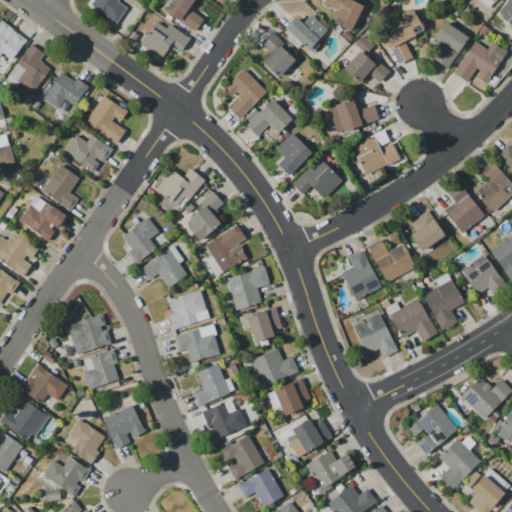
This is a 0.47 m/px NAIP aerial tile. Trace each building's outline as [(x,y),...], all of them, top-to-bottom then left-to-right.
[(126,8),(116,2),(117,0),(92,0),(89,6),(116,24),(126,8)] [(188,10),(194,0),(170,0),(163,12),(194,32),(202,19),(188,10)] [(332,23),(350,31),(362,5),(350,0),(323,0),(322,4),(338,11),(332,23)] [(511,0),(507,0),(496,14),(511,27),(511,0)] [(403,21),(376,34),(382,47),(387,45),(397,65),(411,58),(403,41),(424,32),(413,9),(400,15),(403,21)] [(306,52),(326,30),(309,15),(301,24),(294,17),(281,31),(306,52)] [(138,45),(160,59),(170,45),(180,51),(188,40),(155,19),(138,45)] [(26,40),(1,22),(0,23),(0,55),(1,54),(11,61),(26,40)] [(433,60),(447,69),(468,38),(443,22),(432,39),(443,46),(433,60)] [(260,43),(270,53),(259,64),(276,79),(295,59),(268,34),(260,43)] [(453,75),(468,83),(472,77),(486,85),(505,51),(490,43),(486,49),(472,41),(453,75)] [(43,53),(28,44),(8,80),(33,94),(47,67),(38,62),(43,53)] [(368,75),(378,83),(386,74),(360,49),(342,69),(359,85),(368,75)] [(265,92),(242,69),(222,89),(232,99),(225,107),(238,120),(265,92)] [(74,107),(86,88),(60,72),(42,100),(57,110),(63,100),(74,107)] [(83,122),(114,145),(125,130),(117,124),(126,113),(103,96),(83,122)] [(293,122),(272,99),(244,125),(255,137),(269,124),(279,135),(293,122)] [(378,120),(373,105),(356,110),(353,100),(327,108),(335,134),(378,120)] [(364,176),(398,160),(384,130),(350,146),(364,176)] [(276,164),(286,175),(310,153),(291,133),(274,149),(283,158),(276,164)] [(0,165),(13,162),(6,135),(0,136),(0,165)] [(62,155),(96,174),(110,148),(89,137),(86,142),(73,135),(62,155)] [(511,149),(507,145),(496,155),(511,172),(511,149)] [(478,171),(487,181),(474,193),(492,213),(511,194),(511,185),(489,160),(478,171)] [(309,167),(291,184),(300,195),(310,186),(322,199),(341,182),(322,161),(312,170),(309,167)] [(69,211),(77,199),(68,193),(78,178),(59,165),(41,192),(69,211)] [(181,178),(171,170),(154,190),(174,206),(182,196),(188,200),(203,181),(189,169),(181,178)] [(458,183),(446,193),(453,203),(443,211),(460,233),(482,216),(458,183)] [(199,242),(221,222),(211,212),(221,203),(212,192),(199,203),(202,206),(183,224),(199,242)] [(64,215),(34,196),(17,222),(48,241),(64,215)] [(409,235),(420,251),(443,235),(427,211),(408,224),(413,232),(409,235)] [(127,253),(136,265),(156,250),(147,239),(157,231),(146,218),(121,238),(131,250),(127,253)] [(204,244),(220,272),(245,258),(237,243),(244,239),(237,226),(204,244)] [(37,249),(12,232),(6,242),(0,237),(0,261),(22,277),(32,263),(29,261),(37,249)] [(511,235),(489,251),(511,284),(511,283),(511,235)] [(413,269),(402,245),(386,252),(380,240),(366,247),(384,283),(413,269)] [(157,274),(166,288),(186,275),(177,263),(181,261),(172,247),(140,268),(148,280),(157,274)] [(351,268),(340,273),(354,301),(380,288),(362,250),(346,258),(351,268)] [(459,272),(476,295),(487,287),(492,293),(504,284),(481,254),(459,272)] [(257,288),(268,285),(265,269),(226,278),(233,310),(260,304),(257,288)] [(0,301),(6,293),(11,295),(19,282),(0,270),(0,301)] [(421,295),(440,331),(456,322),(449,310),(462,302),(450,280),(421,295)] [(207,320),(200,291),(167,299),(171,313),(167,314),(171,330),(207,320)] [(400,338),(415,331),(421,343),(436,335),(418,299),(388,314),(400,338)] [(245,317),(253,342),(283,333),(275,307),(245,317)] [(379,350),(381,357),(394,353),(381,315),(352,325),(363,356),(379,350)] [(66,325),(74,354),(110,344),(105,327),(102,316),(66,325)] [(173,335),(177,351),(186,349),(189,362),(219,355),(212,326),(173,335)] [(117,363),(113,350),(82,360),(86,372),(81,373),(87,390),(117,380),(112,364),(117,363)] [(258,386),(297,373),(292,357),(281,361),(277,350),(249,360),(258,386)] [(20,391),(41,404),(46,395),(57,401),(67,384),(35,365),(20,391)] [(228,394),(216,365),(195,373),(202,390),(191,394),(197,407),(228,394)] [(511,391),(499,380),(491,389),(478,377),(459,397),(483,420),(511,391)] [(273,410),(279,407),(283,416),(311,403),(300,379),(266,395),(273,410)] [(46,416),(20,398),(11,410),(7,408),(0,417),(0,424),(28,443),(46,416)] [(203,411),(213,439),(243,428),(233,400),(203,411)] [(511,402),(497,437),(511,443),(511,402)] [(102,418),(115,449),(130,442),(128,438),(143,432),(131,405),(102,418)] [(406,428),(415,439),(413,441),(425,456),(457,431),(436,405),(406,428)] [(290,429),(295,438),(288,442),(295,457),(331,439),(321,419),(311,424),(309,420),(290,429)] [(104,437),(76,420),(67,435),(77,441),(70,452),(90,464),(98,452),(95,451),(104,437)] [(0,470),(3,473),(22,447),(0,431),(0,470)] [(262,464),(248,436),(220,450),(225,460),(232,457),(235,463),(227,468),(232,479),(262,464)] [(451,490),(479,462),(456,438),(437,457),(447,468),(438,477),(451,490)] [(303,466),(320,495),(331,488),(328,484),(354,469),(346,454),(334,461),(329,451),(303,466)] [(73,496),(80,485),(88,470),(67,458),(62,467),(51,460),(41,478),(73,496)] [(262,508),(282,497),(267,469),(237,485),(243,498),(254,493),(262,508)] [(469,492),(473,495),(467,503),(477,511),(487,511),(507,487),(496,478),(497,476),(487,469),(469,492)] [(325,503),(331,511),(362,511),(376,503),(366,489),(356,495),(350,486),(325,503)] [(511,511),(511,499),(503,511),(511,511)] [(275,511),(296,511),(289,502),(275,511)] [(87,511),(86,509),(82,511),(79,511),(75,503),(58,511),(87,511)]
